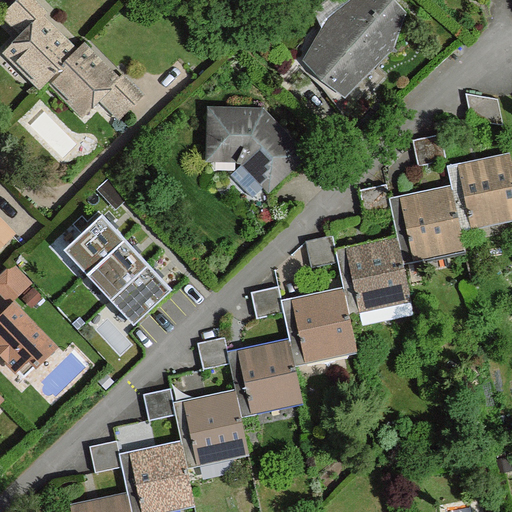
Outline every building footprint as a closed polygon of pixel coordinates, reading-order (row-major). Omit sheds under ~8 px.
[(48,18),(29,0),(15,0),(0,15),(0,25),(13,38),(0,50),(0,61),(35,96),(43,88),(75,120),(98,97),(117,116),(134,99),(80,46),(74,53),(43,22),(48,18)] [(349,0),(324,19),(300,63),(343,101),(388,52),(404,10),(391,0),(349,0)] [(205,109),(202,163),(236,165),(266,192),(304,159),(260,111),(205,109)] [(511,170),(509,155),(451,166),(466,232),(511,223),(511,170)] [(447,189),(389,200),(404,266),(461,255),(447,189)] [(155,279),(98,221),(65,254),(97,286),(92,291),(116,317),(155,279)] [(0,248),(14,236),(0,222),(0,248)] [(311,238),(313,260),(335,259),(334,237),(311,238)] [(395,240),(337,251),(352,317),(408,306),(395,240)] [(16,259),(0,276),(0,285),(16,301),(37,278),(16,259)] [(341,289),(284,300),(299,366),(355,355),(341,289)] [(19,382),(50,352),(8,309),(0,317),(0,362),(0,363),(19,382)] [(288,340),(231,351),(246,417),(302,406),(288,340)] [(234,391),(177,403),(192,469),(248,458),(234,391)] [(178,444),(120,455),(133,511),(179,511),(191,510),(178,444)] [(126,511),(124,495),(66,506),(67,511),(126,511)]
